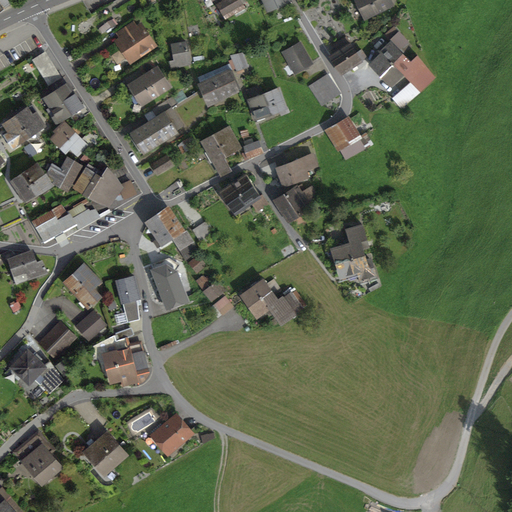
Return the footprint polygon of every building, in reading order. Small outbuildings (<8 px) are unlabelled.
[(0,0),(0,9),(10,2),(8,0),(0,0)] [(225,0),(218,4),(226,18),(244,8),(239,0),(225,0)] [(266,0),(264,1),(268,10),(288,0),(266,0)] [(357,0),(366,17),(391,4),(390,1),(392,0),(357,0)] [(102,33),(110,26),(111,28),(116,24),(113,19),(99,29),(102,33)] [(117,33),(122,40),(139,29),(134,22),(117,33)] [(119,42),(131,59),(153,44),(141,27),(139,29),(122,40),(119,42)] [(394,27),(386,34),(391,40),(404,54),(411,47),(394,27)] [(358,68),(356,64),(366,58),(361,49),(356,52),(346,37),(334,45),(338,51),(331,56),(342,73),(352,67),(354,70),(358,68)] [(381,56),(374,63),(383,72),(404,54),(391,40),(380,51),(383,54),(381,56)] [(170,61),(172,69),(190,64),(187,42),(174,44),(177,60),(170,61)] [(295,73),(304,68),(305,70),(309,68),(308,66),(312,63),(300,43),(284,52),(295,73)] [(66,53),(70,60),(75,57),(71,50),(66,53)] [(33,59),(45,79),(56,72),(44,53),(33,59)] [(230,57),(235,70),(247,65),(242,54),(230,57)] [(383,72),(392,82),(404,71),(413,63),(411,62),(404,54),(383,72)] [(413,81),(422,90),(435,78),(418,56),(411,62),(413,63),(404,71),(413,81)] [(206,75),(208,80),(232,70),(230,65),(206,75)] [(139,112),(146,108),(142,103),(169,87),(157,67),(130,84),(134,91),(128,95),(139,112)] [(240,89),(232,70),(208,80),(201,84),(203,88),(209,103),(220,98),(224,96),(240,89)] [(51,84),(60,78),(57,72),(47,79),(51,84)] [(321,105),(339,94),(328,76),(310,88),(321,105)] [(413,81),(393,97),(402,107),(422,90),(413,81)] [(67,85),(57,91),(69,110),(71,114),(76,123),(90,114),(82,101),(79,103),(67,85)] [(264,118),(263,115),(273,111),(267,93),(263,94),(260,86),(248,90),(251,99),(249,99),(257,121),(264,118)] [(133,133),(144,151),(209,110),(211,108),(209,103),(203,88),(201,89),(177,105),(157,117),(133,133)] [(285,107),(279,89),(267,93),(273,111),(282,109),(284,114),(289,112),(287,107),(285,107)] [(71,114),(69,110),(57,91),(46,98),(51,106),(47,109),(56,123),(61,121),(71,114)] [(173,97),(153,109),(157,117),(177,105),(173,97)] [(32,105),(16,116),(29,136),(46,125),(32,105)] [(19,143),(29,136),(16,116),(5,124),(10,131),(4,135),(13,148),(19,144),(19,143)] [(341,148),(359,139),(347,119),(329,130),(341,148)] [(61,146),(75,132),(77,129),(75,127),(72,129),(63,121),(54,130),(57,134),(53,139),(61,146)] [(241,147),(230,126),(216,133),(223,145),(231,152),(241,147)] [(362,132),(368,143),(374,139),(368,128),(362,132)] [(93,129),(82,139),(77,135),(75,132),(61,146),(66,152),(71,147),(78,154),(87,145),(92,150),(103,140),(93,129)] [(141,153),(144,151),(133,133),(129,135),(141,153)] [(231,169),(224,157),(231,152),(223,145),(216,133),(212,135),(212,136),(203,140),(209,150),(206,152),(212,163),(214,162),(221,175),(231,169)] [(341,148),(347,158),(365,148),(359,139),(341,148)] [(247,152),(249,157),(264,152),(259,140),(245,146),(247,152)] [(31,157),(36,154),(31,146),(26,148),(31,157)] [(306,170),(316,166),(312,155),(302,158),(306,170)] [(152,164),(158,174),(172,165),(166,156),(152,164)] [(81,165),(69,157),(62,169),(56,178),(54,181),(66,188),(76,170),(78,171),(81,165)] [(295,181),(308,176),(306,170),(302,158),(289,163),(295,181)] [(12,179),(20,192),(32,184),(45,174),(38,163),(12,179)] [(279,182),(281,187),(295,181),(289,163),(277,167),(282,181),(279,182)] [(56,178),(62,169),(54,164),(49,172),(56,178)] [(117,194),(120,190),(118,186),(116,178),(106,167),(103,173),(89,164),(75,186),(98,201),(100,198),(107,202),(109,201),(115,193),(117,194)] [(45,174),(32,184),(37,193),(41,191),(52,185),(46,174),(45,174)] [(246,174),(222,190),(229,201),(253,185),(246,174)] [(118,186),(120,190),(124,198),(136,193),(130,181),(118,186)] [(32,184),(20,192),(25,201),(37,193),(32,184)] [(294,189),(276,200),(282,210),(304,196),(302,193),(306,191),(301,184),(297,186),(296,184),(292,187),(294,189)] [(262,193),(260,195),(253,185),(229,201),(236,212),(251,201),(255,206),(253,208),(255,212),(269,203),(262,193)] [(317,197),(312,188),(306,191),(302,193),(304,196),(309,202),(317,197)] [(288,220),(310,206),(309,202),(304,196),(282,210),(288,220)] [(79,230),(101,217),(94,206),(87,210),(83,203),(68,212),(69,214),(76,225),(79,230)] [(185,230),(183,231),(169,209),(158,216),(173,238),(174,237),(186,260),(197,254),(194,243),(185,230)] [(33,221),(45,242),(76,225),(69,214),(57,221),(51,211),(33,221)] [(302,214),(294,219),(297,224),(305,220),(302,214)] [(154,241),(158,247),(173,238),(158,216),(148,222),(158,238),(154,241)] [(194,231),(202,243),(214,235),(206,223),(194,231)] [(360,241),(362,248),(369,246),(362,224),(347,229),(350,239),(351,243),(360,241)] [(334,249),(338,262),(364,255),(362,248),(360,241),(351,243),(340,247),(334,249)] [(41,260),(37,262),(34,254),(29,253),(25,254),(24,251),(20,253),(21,256),(10,259),(15,275),(29,270),(32,278),(46,273),(41,260)] [(369,258),(366,260),(364,255),(338,262),(342,276),(346,275),(356,271),(358,278),(359,280),(371,276),(370,275),(374,274),(369,258)] [(195,269),(199,269),(205,264),(198,256),(190,262),(195,269)] [(86,265),(67,282),(89,306),(100,297),(93,289),(101,282),(86,265)] [(154,270),(167,304),(185,297),(176,271),(166,265),(154,270)] [(18,283),(32,278),(29,270),(15,275),(18,283)] [(347,281),(358,278),(356,271),(346,275),(347,281)] [(196,280),(212,301),(225,291),(217,282),(211,286),(203,275),(196,280)] [(128,321),(139,319),(137,305),(136,299),(139,298),(140,298),(135,277),(118,281),(126,313),(128,321)] [(268,283),(267,283),(264,279),(243,294),(258,315),(270,306),(282,323),(306,306),(296,290),(284,299),(282,297),(279,299),(276,294),(268,283)] [(276,294),(282,290),(274,279),(268,283),(276,294)] [(210,307),(218,317),(232,306),(224,296),(210,307)] [(10,305),(13,310),(20,306),(18,301),(10,305)] [(89,339),(106,324),(94,311),(77,326),(89,339)] [(119,323),(128,321),(126,313),(117,314),(119,323)] [(55,357),(75,337),(61,323),(41,343),(55,357)] [(132,335),(130,328),(116,333),(118,340),(125,338),(132,335)] [(118,340),(122,350),(128,349),(131,359),(144,355),(141,343),(128,347),(125,338),(118,340)] [(42,384),(50,392),(63,379),(50,361),(44,365),(38,360),(41,357),(37,353),(34,356),(28,349),(12,366),(14,368),(12,369),(18,375),(20,373),(29,382),(40,371),(47,378),(42,384)] [(139,382),(145,379),(148,373),(144,355),(131,359),(128,349),(122,350),(110,354),(113,364),(109,365),(107,368),(109,373),(111,374),(113,381),(121,378),(134,375),(135,378),(138,378),(139,382)] [(123,386),(139,382),(138,378),(135,378),(134,375),(121,378),(123,386)] [(162,426),(154,433),(170,452),(192,433),(176,415),(162,426)] [(154,433),(162,426),(161,424),(152,431),(151,436),(154,433)] [(49,454),(54,449),(38,432),(15,452),(23,462),(24,461),(27,458),(33,464),(33,465),(31,467),(33,469),(34,468),(35,469),(36,468),(39,472),(36,475),(42,482),(60,467),(49,454)] [(124,455),(124,453),(106,433),(88,449),(99,463),(98,464),(97,463),(96,464),(104,472),(113,464),(115,465),(119,462),(118,460),(124,455)] [(203,443),(215,438),(214,433),(201,435),(203,443)] [(29,467),(33,464),(27,458),(24,461),(29,467)] [(36,475),(39,472),(36,468),(35,469),(34,468),(33,469),(31,467),(33,465),(33,464),(29,467),(36,475)] [(12,498),(3,488),(0,489),(0,496),(5,502),(6,503),(11,499),(12,498)] [(0,511),(22,511),(11,499),(6,503),(5,502),(0,506),(0,511)]
